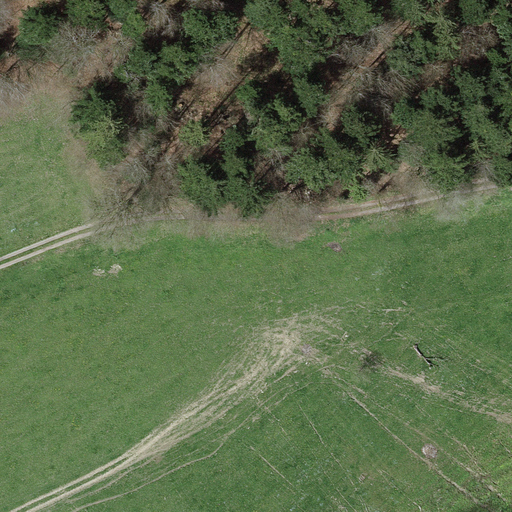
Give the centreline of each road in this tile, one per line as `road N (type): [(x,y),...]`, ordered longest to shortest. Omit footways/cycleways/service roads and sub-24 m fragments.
road 1 (track): [(113,222),(349,210),(511,180)]
road 2 (track): [(113,222),(0,271)]
